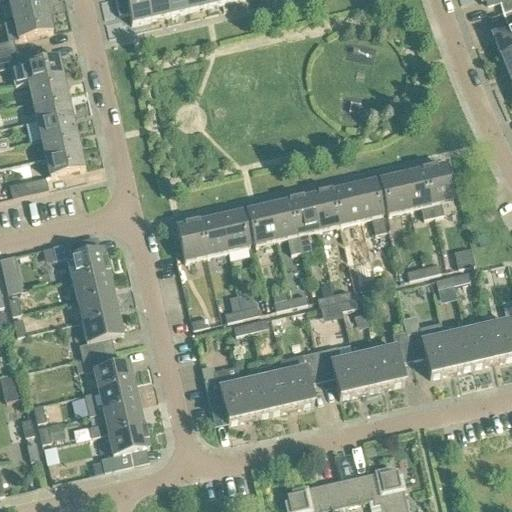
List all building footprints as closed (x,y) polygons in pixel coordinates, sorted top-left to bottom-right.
[(6,0),(8,9),(43,1),(42,0),(6,0)] [(150,27),(143,0),(113,0),(118,22),(128,20),(131,31),(150,27)] [(163,0),(143,0),(150,27),(169,22),(163,0)] [(163,0),(169,22),(187,18),(183,0),(163,0)] [(202,0),(183,0),(187,18),(206,14),(202,0)] [(225,9),(222,0),(202,0),(206,14),(225,9)] [(222,0),(225,9),(244,5),(243,0),(222,0)] [(511,0),(478,0),(480,5),(484,4),(486,12),(498,8),(502,20),(511,16),(511,0)] [(8,9),(13,27),(47,20),(43,1),(8,9)] [(494,46),(500,62),(511,56),(511,16),(502,20),(507,32),(495,37),(498,45),(494,46)] [(52,39),(47,20),(13,27),(3,30),(7,48),(13,47),(13,48),(52,39)] [(0,63),(16,60),(13,48),(13,47),(7,48),(0,49),(0,63)] [(511,56),(500,62),(509,82),(511,80),(511,56)] [(0,63),(0,77),(19,73),(16,60),(0,63)] [(22,71),(27,90),(62,82),(57,63),(22,71)] [(27,90),(31,109),(66,101),(62,82),(27,90)] [(31,109),(36,128),(70,120),(66,101),(31,109)] [(36,128),(40,146),(75,138),(70,120),(36,128)] [(40,146),(44,165),(79,157),(75,138),(40,146)] [(79,157),(44,165),(49,185),(83,177),(79,157)] [(429,213),(430,213),(432,225),(442,223),(440,211),(451,208),(443,172),(421,177),(429,213)] [(408,218),(429,213),(421,177),(400,182),(408,218)] [(387,223),(408,218),(400,182),(378,187),(387,223)] [(8,193),(11,206),(48,198),(45,185),(8,193)] [(385,240),(373,188),(351,193),(360,229),(370,227),(374,242),(385,240)] [(351,193),(330,198),(339,234),(360,229),(351,193)] [(330,198),(309,203),(317,239),(339,234),(330,198)] [(309,203),(288,208),(300,260),(311,257),(307,242),(317,239),(309,203)] [(267,213),(275,249),(286,246),(290,262),(300,260),(288,208),(267,213)] [(254,254),(275,249),(267,213),(245,218),(254,254)] [(240,219),(218,224),(227,260),(248,255),(240,219)] [(218,224),(197,229),(206,265),(227,260),(218,224)] [(206,265),(197,229),(175,234),(184,270),(206,265)] [(66,266),(71,287),(107,279),(102,257),(94,259),(91,245),(51,255),(54,269),(66,266)] [(455,268),(457,277),(473,273),(471,264),(455,268)] [(438,272),(422,275),(424,284),(440,281),(438,272)] [(424,284),(422,275),(406,279),(408,288),(424,284)] [(71,287),(76,308),(112,300),(107,279),(71,287)] [(467,280),(450,284),(452,293),(469,289),(467,280)] [(18,281),(3,284),(7,302),(22,299),(18,281)] [(389,283),(373,287),(375,296),(391,292),(389,283)] [(452,293),(450,284),(434,288),(436,297),(452,293)] [(375,296),(373,287),(357,290),(359,299),(375,296)] [(334,311),(339,310),(350,307),(348,298),(332,302),(334,311)] [(76,308),(81,329),(117,321),(112,300),(76,308)] [(318,315),(334,311),(332,302),(316,306),(318,315)] [(305,303),(289,306),(291,315),(307,311),(305,303)] [(8,307),(11,323),(20,321),(17,305),(8,307)] [(291,315),(289,306),(272,310),(275,319),(291,315)] [(339,310),(341,319),(357,315),(355,306),(350,307),(339,310)] [(506,328),(484,333),(493,370),(498,369),(511,365),(511,354),(510,345),(511,344),(511,313),(503,316),(506,328)] [(256,314),(240,317),(242,326),(258,323),(256,314)] [(242,326),(240,317),(224,321),(226,330),(242,326)] [(0,319),(0,337),(8,336),(4,319),(0,319)] [(78,353),(81,366),(114,359),(111,345),(122,343),(117,321),(81,329),(86,351),(78,353)] [(209,334),(207,325),(190,329),(192,338),(209,334)] [(265,327),(248,331),(251,339),(267,336),(265,327)] [(251,339),(248,331),(232,334),(234,343),(251,339)] [(418,339),(405,342),(411,368),(424,365),(429,385),(445,381),(450,380),(442,343),(443,343),(440,331),(417,336),(418,339)] [(484,333),(463,338),(472,375),(488,372),(487,371),(493,370),(484,333)] [(394,354),(373,359),(381,396),(403,391),(398,371),(411,368),(405,342),(405,338),(391,342),(394,354)] [(463,338),(443,343),(442,343),(450,380),(456,379),(472,375),(463,338)] [(327,356),(314,359),(321,389),(334,386),(338,406),(360,401),(352,364),(339,367),(337,357),(328,359),(327,356)] [(92,379),(97,400),(133,392),(128,370),(117,373),(114,359),(81,366),(84,380),(92,379)] [(279,367),(282,380),(291,417),(296,416),(312,412),(308,392),(321,389),(314,359),(279,367)] [(373,359),(352,364),(360,401),(381,396),(373,359)] [(269,373),(259,375),(270,422),(286,418),(285,418),(291,417),(282,380),(272,382),(269,373)] [(251,387),(240,390),(248,426),(254,425),(254,426),(270,422),(259,375),(249,377),(251,387)] [(248,426),(240,390),(238,381),(203,389),(209,414),(222,411),(227,432),(243,428),(248,426)] [(22,406),(17,383),(0,386),(0,392),(4,410),(22,406)] [(102,421),(138,413),(133,392),(97,400),(84,403),(89,424),(102,421)] [(32,414),(36,431),(45,429),(41,412),(32,414)] [(143,434),(138,413),(102,421),(104,432),(89,436),(91,446),(107,442),(143,434)] [(20,428),(24,445),(33,443),(29,426),(20,428)] [(59,444),(58,436),(59,436),(58,429),(41,432),(43,447),(59,444)] [(143,434),(107,442),(112,464),(100,466),(101,469),(92,471),(95,482),(143,471),(140,457),(148,456),(143,434)] [(26,453),(30,469),(39,467),(35,451),(26,453)] [(386,477),(340,488),(345,511),(353,511),(372,508),(372,511),(377,511),(378,511),(405,511),(400,486),(398,486),(396,477),(387,479),(386,477)] [(285,511),(345,511),(340,488),(294,499),(294,501),(286,503),(287,511),(285,511)]
